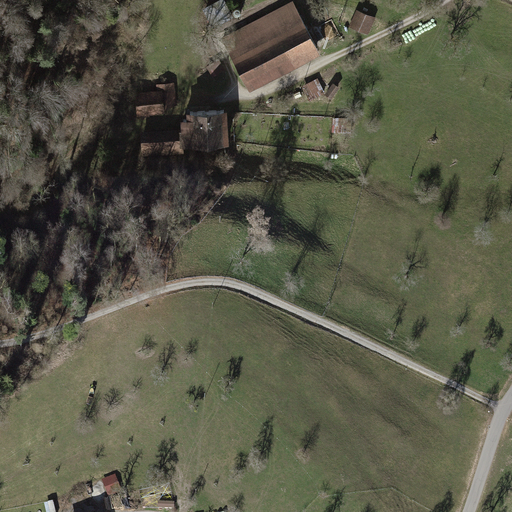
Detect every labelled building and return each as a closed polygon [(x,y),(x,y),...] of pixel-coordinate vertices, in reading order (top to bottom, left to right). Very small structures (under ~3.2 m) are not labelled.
[(225,0),(224,0),(204,11),(215,31),(236,20),(225,0)] [(294,3),(224,40),(253,94),(323,57),(294,3)] [(376,19),(359,12),(353,25),(370,33),(376,19)] [(220,61),(208,68),(213,78),(226,72),(220,61)] [(325,76),(328,80),(336,77),(334,72),(325,76)] [(318,80),(302,89),(309,103),(326,93),(318,80)] [(136,95),(138,117),(166,114),(165,108),(176,107),(174,84),(156,86),(157,93),(136,95)] [(341,90),(334,85),(326,96),(333,101),(341,90)] [(232,147),(231,111),(210,112),(209,108),(191,108),(191,121),(183,121),(183,131),(181,131),(182,149),(232,147)] [(346,120),(334,119),(333,133),(345,134),(346,120)] [(181,131),(141,132),(142,155),(179,154),(179,149),(182,149),(181,131)] [(105,478),(107,485),(119,482),(117,475),(105,478)]
